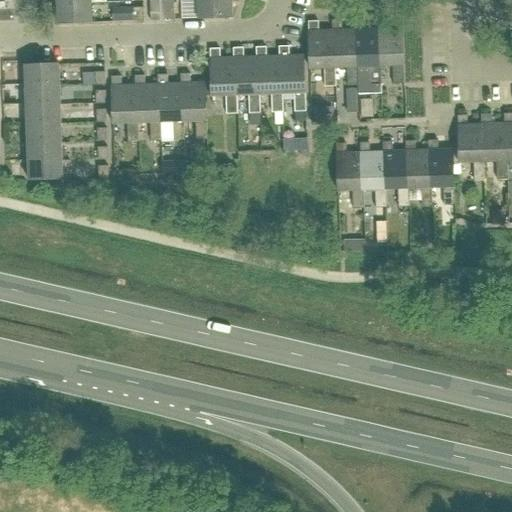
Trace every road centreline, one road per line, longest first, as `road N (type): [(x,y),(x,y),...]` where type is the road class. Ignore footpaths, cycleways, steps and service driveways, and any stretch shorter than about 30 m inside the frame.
road 1 (primary): [(511,403),(0,286)]
road 2 (primary): [(202,399),(511,469)]
road 3 (residential): [(279,0),(250,32),(51,40),(29,26)]
road 4 (primary): [(0,353),(202,399)]
road 5 (primary): [(202,399),(306,468),(353,511)]
